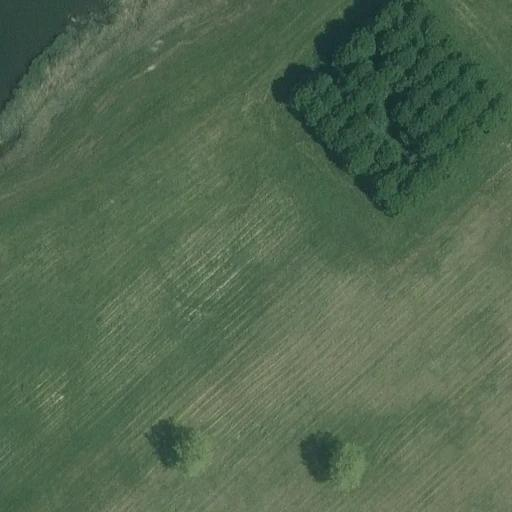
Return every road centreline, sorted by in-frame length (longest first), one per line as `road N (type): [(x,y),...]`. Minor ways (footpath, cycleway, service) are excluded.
road 1 (track): [(331,0),(216,116),(0,247)]
road 2 (track): [(511,96),(421,0)]
